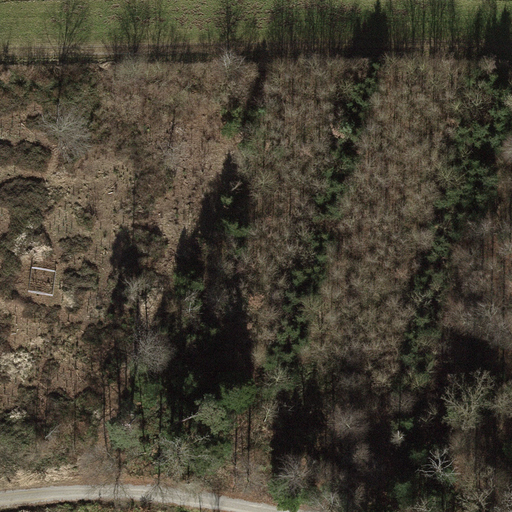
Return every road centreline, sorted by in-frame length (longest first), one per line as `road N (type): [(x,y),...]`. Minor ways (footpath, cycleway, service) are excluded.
road 1 (track): [(511,50),(0,55)]
road 2 (track): [(0,505),(236,500),(286,511)]
